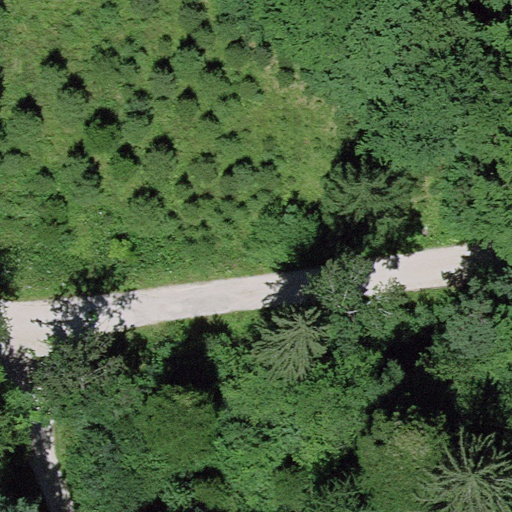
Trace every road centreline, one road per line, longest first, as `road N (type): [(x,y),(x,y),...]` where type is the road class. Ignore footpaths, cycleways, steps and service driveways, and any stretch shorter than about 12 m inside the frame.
road 1 (track): [(0,321),(511,249)]
road 2 (track): [(59,511),(2,321)]
